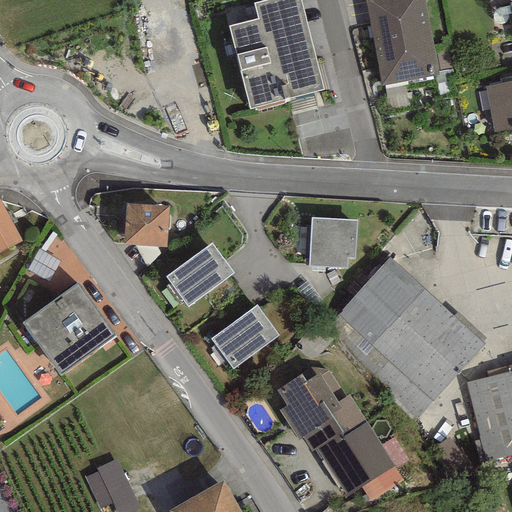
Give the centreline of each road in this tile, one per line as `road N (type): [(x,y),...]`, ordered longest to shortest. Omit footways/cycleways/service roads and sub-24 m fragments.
road 1 (unclassified): [(276,511),(46,179)]
road 2 (tertiary): [(80,143),(146,174),(371,183)]
road 3 (residential): [(371,183),(327,0)]
road 4 (tertiary): [(371,183),(511,191)]
